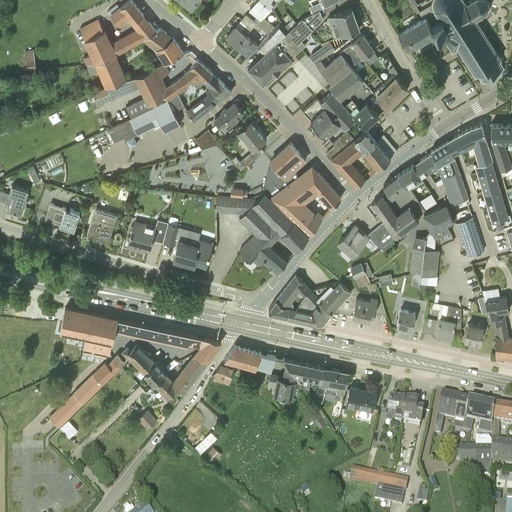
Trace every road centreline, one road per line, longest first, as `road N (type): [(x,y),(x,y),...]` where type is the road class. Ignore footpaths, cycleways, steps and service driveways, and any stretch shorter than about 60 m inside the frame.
road 1 (residential): [(0,227),(258,303)]
road 2 (primary): [(244,319),(0,267)]
road 3 (primary): [(0,278),(235,330)]
road 4 (tertiary): [(99,511),(235,330)]
road 5 (primary): [(235,330),(451,370)]
road 6 (tertiary): [(353,197),(199,43)]
road 7 (primary): [(451,370),(244,319)]
road 8 (residential): [(447,126),(369,0)]
road 9 (tertiary): [(258,303),(353,197)]
road 10 (unknown): [(27,511),(31,375)]
